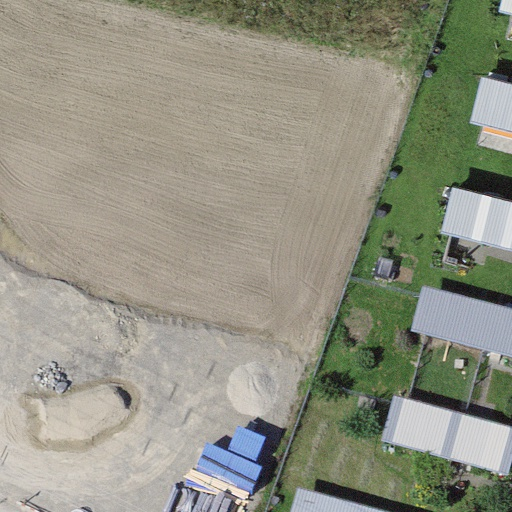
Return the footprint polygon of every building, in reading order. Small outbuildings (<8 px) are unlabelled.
[(511,78),(486,71),(473,116),(511,127),(511,78)] [(511,200),(454,185),(442,230),(511,249),(511,200)] [(511,313),(428,290),(415,336),(511,362),(511,313)] [(511,471),(511,435),(392,402),(380,447),(509,483),(511,471)] [(353,511),(302,498),(298,511),(353,511)]
